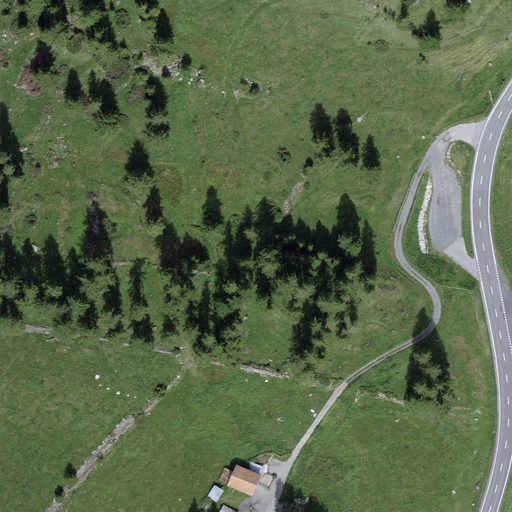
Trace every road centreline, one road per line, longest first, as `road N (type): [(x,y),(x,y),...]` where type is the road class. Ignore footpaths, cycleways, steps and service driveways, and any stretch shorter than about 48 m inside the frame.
road 1 (track): [(212,511),(220,502),(273,495),(345,382),(435,321),(435,295),(405,264),(398,242),(429,158)]
road 2 (primary): [(511,94),(491,135),(480,192),(508,388),(506,445),(489,511)]
road 3 (track): [(429,158),(444,177),(450,245),(487,269)]
